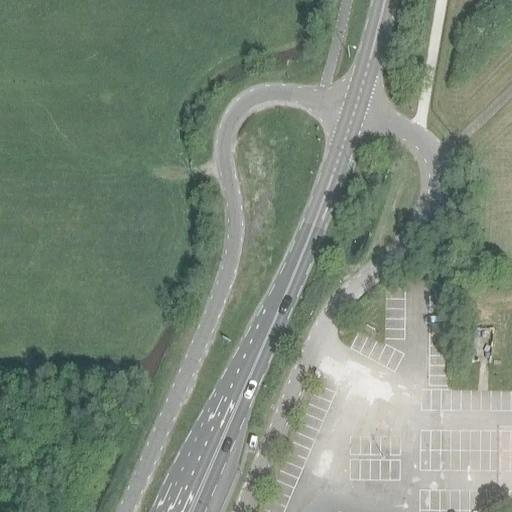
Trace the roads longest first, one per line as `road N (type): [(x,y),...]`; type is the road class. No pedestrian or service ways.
road 1 (unclassified): [(354,107),(276,92),(242,105),(228,123),(223,147),(234,236),(227,272),(126,511)]
road 2 (unclassified): [(242,511),(324,323),(405,246),(434,204),(436,156),(424,135),(354,107)]
road 3 (primary): [(255,350),(317,220),(354,107)]
road 4 (primary): [(255,350),(169,511)]
road 5 (primary): [(203,511),(231,447),(255,350)]
